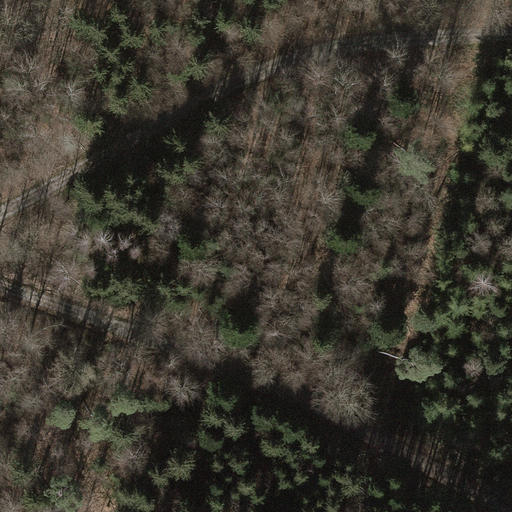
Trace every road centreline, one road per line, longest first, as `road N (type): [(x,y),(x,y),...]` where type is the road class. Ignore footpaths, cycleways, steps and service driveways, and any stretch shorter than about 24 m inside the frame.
road 1 (track): [(0,214),(250,74),(383,39),(511,29)]
road 2 (track): [(474,511),(434,484),(0,283)]
